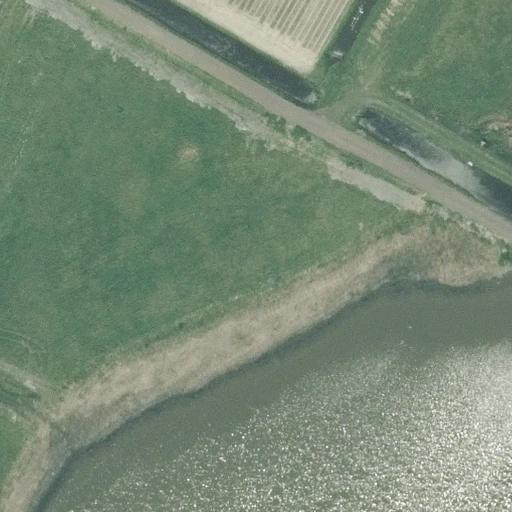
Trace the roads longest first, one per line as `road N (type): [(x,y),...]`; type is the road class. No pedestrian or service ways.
road 1 (track): [(95,0),(329,131),(354,89),(397,73),(439,0)]
road 2 (track): [(511,236),(329,131)]
